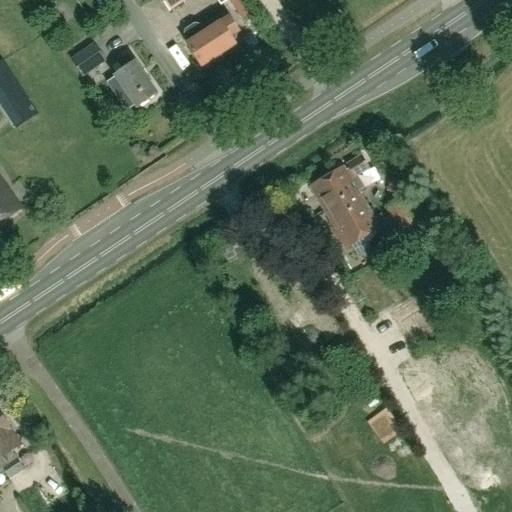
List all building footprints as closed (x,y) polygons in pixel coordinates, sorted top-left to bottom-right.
[(160,0),(169,13),(187,0),(160,0)] [(188,45),(187,46),(202,71),(237,49),(232,41),(240,36),(230,20),(223,25),(222,24),(205,34),(201,27),(194,26),(186,32),(184,38),(188,45)] [(82,79),(106,62),(94,45),(80,55),(75,47),(65,54),(82,79)] [(115,78),(107,83),(125,111),(134,105),(136,109),(157,95),(134,62),(132,63),(128,56),(118,63),(122,70),(114,76),(115,78)] [(7,92),(0,96),(0,102),(7,113),(17,128),(26,121),(36,115),(27,100),(17,86),(7,92)] [(323,211),(357,192),(365,187),(357,175),(368,169),(360,157),(309,187),(323,211)] [(0,181),(0,223),(20,210),(0,181)] [(391,193),(401,197),(405,185),(396,181),(391,193)] [(357,192),(323,211),(347,250),(387,226),(380,215),(373,219),(357,192)] [(405,242),(429,228),(410,195),(386,209),(405,242)] [(462,365),(471,387),(504,374),(494,352),(462,365)] [(440,418),(445,427),(478,408),(455,370),(423,390),(439,417),(436,419),(437,420),(440,418)] [(478,408),(445,427),(451,437),(448,439),(449,440),(452,438),(468,465),(501,445),(478,408)] [(2,464),(11,479),(25,471),(13,452),(22,446),(17,439),(16,440),(0,415),(0,457),(3,463),(2,464)] [(0,475),(5,473),(9,480),(11,479),(2,464),(3,463),(0,457),(0,475)] [(511,511),(511,491),(499,499),(506,511),(511,511)]
